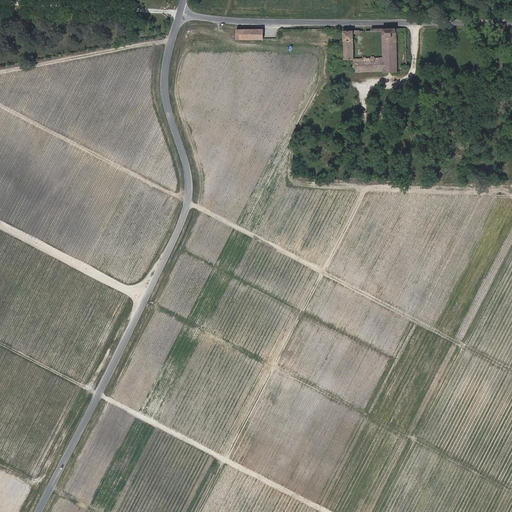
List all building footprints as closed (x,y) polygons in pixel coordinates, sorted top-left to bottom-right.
[(346,6),(345,16),(355,16),(355,7),(346,6)] [(346,27),(342,27),(342,31),(343,58),(343,59),(353,58),(352,34),(359,35),(359,30),(346,30),(346,27)] [(381,28),(371,27),(370,37),(381,37),(381,28)] [(353,58),(353,71),(382,70),(382,72),(385,72),(394,71),(396,71),(396,70),(396,29),(381,28),(381,37),(382,57),(353,58)] [(236,29),(236,38),(263,38),(263,29),(236,29)]
